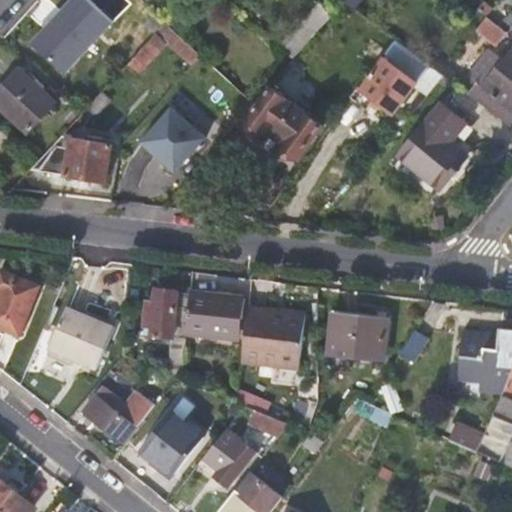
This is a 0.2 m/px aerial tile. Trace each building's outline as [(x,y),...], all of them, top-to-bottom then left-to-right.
[(114,21),(90,0),(72,0),(34,43),(67,73),(114,21)] [(321,1),(281,46),(293,58),(333,12),(321,1)] [(488,43),(501,27),(489,18),(477,33),(488,43)] [(195,61),(195,62),(201,55),(167,23),(136,57),(129,64),(140,74),(168,43),(191,65),(195,61)] [(468,94),(511,126),(511,124),(511,51),(504,62),(492,52),(489,52),(470,75),(478,82),(468,94)] [(363,87),(360,86),(351,99),(367,111),(374,100),(395,115),(419,84),(417,82),(423,75),(403,61),(398,69),(384,58),(363,87)] [(20,70),(0,91),(0,106),(28,133),(56,102),(20,70)] [(256,80),(244,93),(254,103),(266,90),(256,80)] [(271,89),(248,118),(250,126),(257,132),(268,130),(283,141),(284,151),(294,158),(302,158),(325,128),(271,89)] [(442,104),(399,157),(440,191),(468,155),(452,143),(467,124),(442,104)] [(177,172),(207,138),(173,108),(143,142),(177,172)] [(112,142),(62,136),(42,158),(33,167),(67,172),(67,176),(104,182),(107,178),(112,142)] [(0,300),(0,325),(24,335),(42,286),(4,271),(0,279),(0,290),(3,291),(0,300)] [(161,357),(160,368),(181,376),(183,377),(184,369),(193,293),(158,288),(156,300),(149,299),(146,325),(154,327),(153,337),(175,340),(173,358),(161,357)] [(246,300),(193,293),(184,369),(193,370),(195,349),(190,347),(192,333),(233,337),(237,317),(244,317),(246,300)] [(69,307),(52,349),(100,369),(117,328),(69,307)] [(306,314),(250,307),(243,359),(300,366),(306,314)] [(334,312),(329,351),(387,359),(391,319),(334,312)] [(435,337),(419,327),(404,350),(419,361),(435,337)] [(480,389),(505,393),(511,376),(511,328),(503,328),(502,332),(466,328),(459,379),(481,381),(480,389)] [(511,376),(505,393),(488,433),(480,451),(506,462),(511,464),(511,453),(508,451),(511,442),(511,376)] [(235,387),(231,397),(238,400),(239,387),(235,387)] [(103,389),(86,410),(126,443),(143,421),(145,422),(159,404),(143,392),(129,409),(103,389)] [(249,392),(245,403),(248,404),(260,409),(267,413),(272,401),(249,392)] [(253,424),(280,436),(291,423),(267,413),(260,409),(253,424)] [(379,409),(375,417),(389,424),(393,415),(379,409)] [(174,411),(142,450),(175,477),(206,437),(174,411)] [(459,421),(451,438),(480,451),(488,433),(459,421)] [(260,453),(229,427),(204,458),(219,470),(217,474),(234,487),(260,453)] [(304,444),(318,453),(326,443),(313,433),(304,444)] [(272,511),(284,497),(251,471),(226,502),(238,511),(272,511)] [(0,475),(0,511),(31,511),(37,506),(0,475)]
